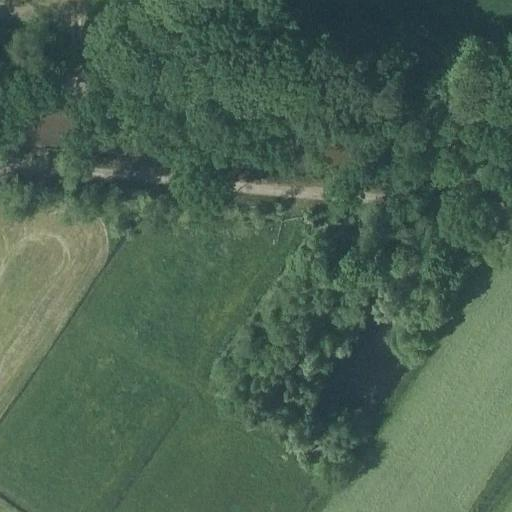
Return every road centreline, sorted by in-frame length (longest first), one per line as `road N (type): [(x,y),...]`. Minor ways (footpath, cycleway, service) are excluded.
road 1 (track): [(0,164),(511,214)]
road 2 (unclassified): [(511,133),(0,84)]
